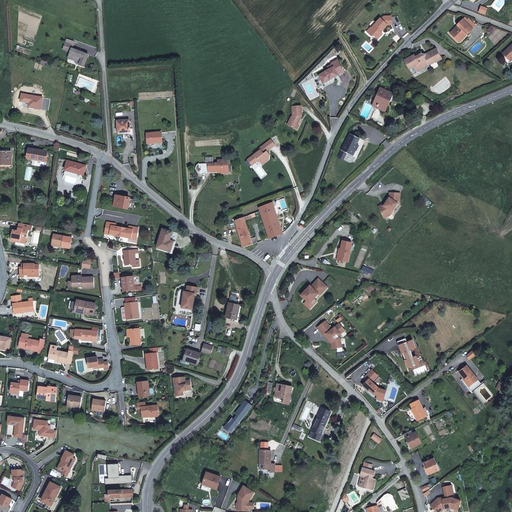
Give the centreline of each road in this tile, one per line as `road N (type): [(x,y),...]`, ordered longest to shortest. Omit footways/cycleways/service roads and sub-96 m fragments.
road 1 (residential): [(103,156),(87,237),(102,262),(114,377),(92,388),(0,362)]
road 2 (residential): [(288,254),(282,246),(360,89),(454,0)]
road 3 (secondary): [(288,254),(420,129),(511,88)]
road 4 (unclassified): [(421,511),(407,463),(380,422),(289,332),(267,291)]
road 5 (secondary): [(147,511),(159,463),(234,383),(267,291)]
road 6 (unclassified): [(274,273),(189,225),(103,156)]
road 7 (unknown): [(116,164),(106,8),(96,0)]
